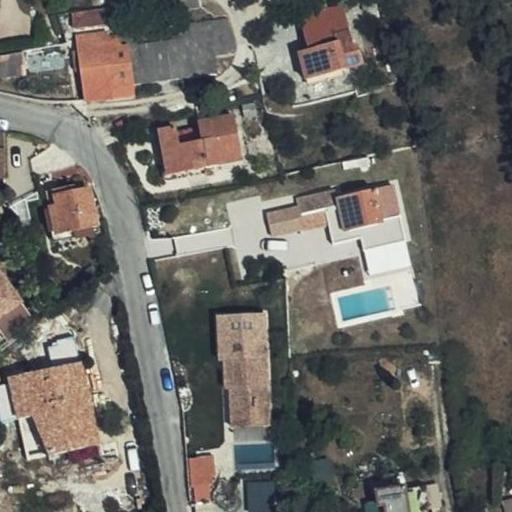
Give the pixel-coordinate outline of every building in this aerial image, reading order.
[(199,8),(198,0),(169,0),(172,12),(199,8)] [(114,23),(111,8),(70,15),(73,30),(114,23)] [(140,34),(116,38),(119,50),(126,50),(132,85),(214,73),(212,58),(235,54),(227,21),(178,28),(179,41),(143,47),(140,34)] [(353,48),(349,33),(326,39),(329,47),(298,56),(306,82),(362,65),(357,47),(353,48)] [(119,50),(116,38),(105,40),(104,35),(79,40),(80,45),(75,46),(85,101),(111,99),(111,97),(133,94),(132,85),(126,50),(119,50)] [(65,70),(62,46),(22,54),(27,77),(65,70)] [(27,77),(22,54),(0,57),(0,80),(0,82),(27,77)] [(256,117),(253,104),(240,106),(243,120),(256,117)] [(241,161),(235,115),(197,123),(199,134),(178,138),(175,127),(159,131),(168,176),(241,161)] [(2,142),(2,177),(21,176),(20,142),(2,142)] [(386,171),(420,165),(418,149),(383,156),(386,171)] [(367,156),(340,162),(342,170),(357,167),(358,170),(369,168),(367,156)] [(72,192),(70,183),(45,189),(50,213),(58,212),(63,232),(97,225),(89,189),(72,192)] [(341,198),(335,199),(333,192),(300,200),(301,205),(286,208),(287,240),(303,236),(305,249),(360,236),(362,242),(405,232),(400,215),(399,216),(392,185),(341,198)] [(287,240),(286,208),(263,214),(270,244),(287,240)] [(63,232),(58,212),(50,213),(56,239),(98,231),(97,225),(63,232)] [(52,242),(48,228),(27,237),(32,250),(52,242)] [(405,232),(362,242),(364,249),(407,238),(405,232)] [(0,268),(0,332),(6,340),(37,318),(0,268)] [(186,285),(183,268),(165,272),(168,289),(186,285)] [(53,309),(35,323),(42,333),(61,320),(53,309)] [(271,428),(268,317),(221,318),(222,362),(227,362),(228,390),(234,390),(235,429),(271,428)] [(82,344),(77,322),(63,325),(68,347),(82,344)] [(44,362),(46,368),(79,361),(77,354),(44,362)] [(79,361),(46,368),(8,377),(11,388),(19,419),(37,415),(48,456),(87,447),(78,405),(89,402),(79,361)] [(19,419),(11,388),(0,390),(0,414),(2,423),(19,419)] [(78,405),(87,447),(98,444),(89,402),(78,405)] [(470,422),(463,470),(485,465),(490,425),(470,422)] [(216,475),(213,455),(189,459),(192,488),(213,485),(212,476),(216,475)] [(394,476),(396,487),(404,486),(405,491),(435,486),(432,469),(394,476)] [(371,507),(368,508),(368,511),(421,511),(421,510),(438,507),(435,486),(405,491),(404,486),(396,487),(369,492),(371,507)]
